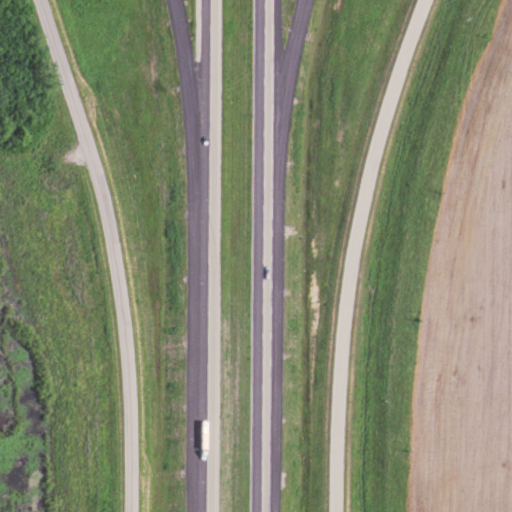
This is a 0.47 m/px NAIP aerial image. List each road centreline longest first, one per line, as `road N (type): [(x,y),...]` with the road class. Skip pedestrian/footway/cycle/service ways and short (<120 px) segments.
road 1 (residential): [(133,511),(123,300),(95,162),(42,0)]
road 2 (residential): [(339,511),(347,306),(379,144),(426,0)]
road 3 (motorway): [(259,511),(262,0)]
road 4 (motorway): [(208,0),(206,511)]
road 5 (motorway): [(172,0),(195,155),(206,326)]
road 6 (motorway): [(260,279),(303,0)]
